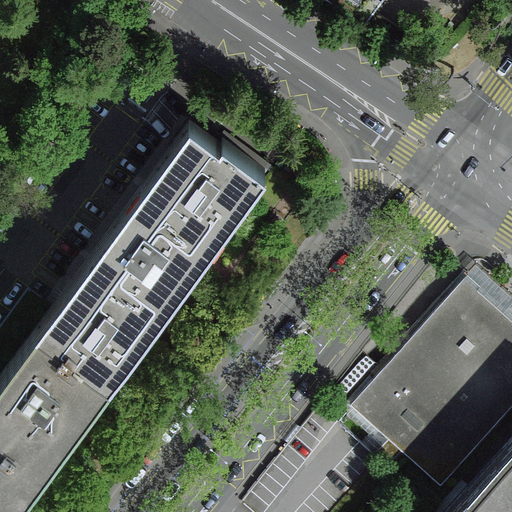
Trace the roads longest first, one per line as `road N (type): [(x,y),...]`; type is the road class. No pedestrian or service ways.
road 1 (primary): [(200,511),(417,240),(459,161)]
road 2 (primary): [(367,226),(137,511)]
road 3 (secondary): [(333,80),(366,163),(367,226)]
road 4 (secondary): [(459,161),(333,80)]
road 5 (secondary): [(333,80),(213,0)]
